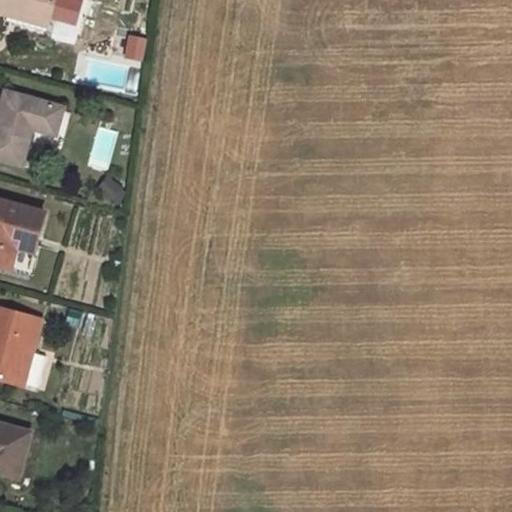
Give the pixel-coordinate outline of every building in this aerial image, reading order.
[(55,0),(0,0),(0,12),(8,15),(10,8),(50,19),(55,0)] [(50,19),(10,8),(8,15),(7,21),(46,32),(50,19)] [(146,42),(130,39),(127,54),(142,57),(146,42)] [(63,108),(5,92),(0,110),(0,160),(22,166),(32,129),(56,136),(63,108)] [(106,172),(117,132),(98,127),(87,166),(106,172)] [(123,189),(107,176),(98,188),(114,201),(123,189)] [(35,250),(45,213),(0,201),(0,266),(11,270),(17,246),(35,250)] [(41,320),(0,308),(0,379),(23,386),(24,384),(32,353),(41,320)] [(84,315),(70,311),(66,325),(80,329),(84,315)] [(47,357),(32,353),(24,384),(38,388),(47,357)] [(0,425),(0,472),(17,477),(29,434),(0,425)]
